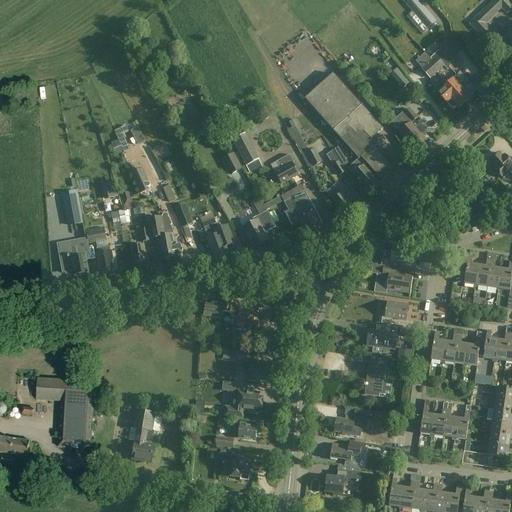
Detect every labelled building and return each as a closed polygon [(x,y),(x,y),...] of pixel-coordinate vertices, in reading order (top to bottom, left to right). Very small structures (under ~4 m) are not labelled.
[(495,34),(486,24),(502,9),(506,14),(511,8),(511,3),(508,0),(494,0),(470,23),(487,42),(495,34)] [(436,21),(423,6),(414,13),(413,12),(414,11),(407,3),(404,5),(411,13),(409,15),(424,32),(436,21)] [(509,63),(511,59),(511,32),(511,31),(494,48),(509,63)] [(436,56),(431,61),(439,70),(444,66),(447,69),(449,62),(458,54),(448,43),(439,51),(435,55),(436,56)] [(416,62),(431,78),(439,70),(431,61),(425,54),(416,62)] [(394,80),(401,74),(397,69),(390,75),(394,80)] [(475,91),(460,73),(447,85),(464,103),(470,98),(469,97),(475,91)] [(383,130),(333,74),(304,100),(358,159),(358,160),(361,158),(366,164),(381,180),(393,169),(373,147),(375,145),(371,141),(383,130)] [(444,81),(438,87),(441,91),(438,94),(453,110),(457,106),(458,108),(464,103),(447,85),(444,81)] [(14,92),(17,101),(24,98),(21,89),(14,92)] [(419,105),(424,101),(418,95),(414,99),(419,105)] [(417,118),(410,110),(403,117),(401,115),(393,123),(405,137),(404,137),(416,149),(425,141),(414,129),(410,125),(412,123),(417,118)] [(288,130),(309,169),(322,163),(315,150),(309,153),(300,135),(302,133),(295,119),(289,123),(292,128),(288,130)] [(125,126),(114,132),(116,137),(116,138),(128,133),(125,126)] [(233,141),(246,166),(258,160),(245,134),(233,141)] [(118,140),(111,143),(117,156),(123,153),(118,140)] [(332,151),(332,152),(342,168),(348,164),(338,147),(332,151)] [(332,152),(327,155),(340,176),(345,173),(342,168),(332,152)] [(242,169),(234,153),(222,159),(230,176),(242,169)] [(502,158),(499,153),(490,161),(496,168),(494,169),(496,171),(496,173),(498,174),(503,179),(509,174),(507,173),(511,168),(511,167),(511,168),(511,167),(511,163),(505,156),(502,158)] [(280,170),(276,172),(282,184),(298,175),(292,164),(294,163),(290,155),(276,162),(280,170)] [(358,159),(348,169),(359,181),(358,183),(361,185),(362,185),(369,192),(370,191),(372,191),(374,189),(374,187),(378,183),(371,176),(372,175),(364,166),(366,164),(361,158),(358,160),(358,159)] [(131,174),(140,195),(151,190),(150,187),(150,186),(143,168),(131,174)] [(163,188),(169,203),(176,200),(170,186),(163,188)] [(343,192),(342,192),(344,191),(340,186),(328,196),(344,214),(345,213),(347,213),(350,211),(350,209),(354,205),(347,198),(348,197),(343,192)] [(324,232),(318,220),(320,219),(305,191),(284,202),(289,211),(296,207),(300,215),(307,211),(309,215),(300,220),(311,239),(324,232)] [(130,206),(128,198),(121,200),(123,208),(130,206)] [(193,223),(186,205),(176,209),(183,227),(192,224),(193,223)] [(71,227),(82,225),(79,208),(68,210),(71,227)] [(117,224),(125,224),(125,218),(127,218),(127,209),(116,209),(117,224)] [(162,215),(162,217),(165,236),(169,258),(178,256),(177,251),(179,251),(179,252),(180,253),(181,253),(182,253),(183,252),(183,251),(182,249),(181,249),(182,248),(180,244),(176,246),(173,230),(172,230),(172,229),(171,225),(172,225),(169,218),(168,218),(168,216),(167,215),(166,214),(165,214),(163,214),(162,215)] [(201,218),(206,232),(217,227),(212,214),(201,218)] [(265,229),(270,227),(262,214),(249,221),(248,223),(249,224),(243,228),(254,247),(268,240),(264,232),(265,229)] [(162,217),(146,220),(150,239),(157,237),(161,259),(169,258),(165,236),(162,217)] [(104,228),(86,231),(88,244),(106,241),(104,228)] [(143,242),(149,241),(147,229),(141,230),(143,242)] [(229,256),(221,234),(208,239),(216,261),(229,256)] [(130,245),(134,264),(147,262),(144,245),(136,246),(136,244),(130,245)] [(382,260),(381,266),(390,268),(400,269),(401,270),(402,262),(415,264),(417,250),(394,246),(391,261),(382,260)] [(101,270),(113,268),(112,261),(113,260),(112,251),(110,252),(110,247),(97,249),(98,254),(101,270)] [(84,256),(83,252),(72,254),(73,258),(71,259),(73,268),(75,267),(76,275),(88,272),(85,256),(84,256)] [(486,267),(479,266),(476,288),(478,288),(478,286),(487,287),(492,254),(488,253),(486,267)] [(496,254),(492,254),(487,287),(496,289),(496,291),(498,291),(501,269),(494,268),(496,254)] [(474,288),(476,288),(479,266),(472,265),(473,257),(469,256),(468,259),(460,258),(461,255),(460,255),(457,276),(466,277),(465,284),(474,285),(474,288)] [(500,291),(501,289),(510,291),(511,277),(511,262),(509,262),(508,270),(501,269),(498,291),(500,291)] [(371,273),(370,273),(370,274),(382,275),(380,291),(387,292),(387,290),(411,293),(413,278),(399,275),(400,269),(390,268),(381,266),(373,265),(371,273)] [(223,315),(223,312),(231,313),(231,317),(235,317),(235,325),(234,325),(233,331),(238,331),(247,331),(246,337),(256,338),(256,332),(258,333),(258,331),(259,329),(259,327),(258,325),(260,313),(240,311),(232,310),(233,301),(224,301),(223,303),(212,302),(212,304),(205,304),(204,316),(211,317),(211,314),(223,315)] [(392,319),(406,321),(409,305),(388,302),(386,311),(383,310),(382,318),(380,317),(379,324),(391,326),(392,319)] [(497,363),(497,361),(506,362),(511,334),(511,328),(507,327),(505,341),(498,340),(495,362),(497,363)] [(445,362),(454,363),(459,330),(455,329),(453,343),(446,342),(442,364),(445,364),(445,362)] [(463,365),(463,367),(465,367),(468,345),(462,344),(464,331),(459,330),(454,363),(463,365)] [(396,334),(369,331),(367,346),(394,350),(396,334)] [(486,340),(481,340),(478,358),(493,360),(492,362),(495,362),(498,340),(491,339),(492,331),(488,331),(486,340)] [(440,363),(442,364),(446,342),(439,341),(440,333),(435,333),(431,360),(441,361),(440,363)] [(468,345),(465,367),(467,367),(467,365),(477,367),(478,358),(481,340),(482,333),(477,333),(475,346),(468,345)] [(30,346),(29,340),(17,342),(18,348),(30,346)] [(238,353),(237,360),(254,361),(255,354),(238,353)] [(267,367),(261,366),(261,364),(244,362),(242,373),(249,374),(248,380),(256,381),(257,379),(265,380),(267,367)] [(364,395),(383,398),(387,366),(369,363),(364,395)] [(94,383),(38,379),(37,400),(61,402),(58,448),(90,450),(94,383)] [(237,384),(224,383),(223,392),(236,393),(236,391),(237,384)] [(511,389),(498,388),(496,397),(494,397),(494,399),(511,401),(511,389)] [(236,408),(225,407),(224,417),(242,419),(243,410),(248,411),(248,413),(257,414),(257,412),(260,412),(262,398),(258,397),(259,393),(238,391),(236,408)] [(494,401),(496,401),(494,411),(511,413),(511,401),(494,399),(494,401)] [(428,414),(429,407),(430,401),(425,400),(420,434),(430,435),(429,437),(432,437),(435,416),(428,414)] [(444,403),(443,409),(442,417),(435,416),(432,437),(434,438),(434,436),(443,437),(448,403),(444,403)] [(451,418),(453,404),(448,403),(443,437),(452,438),(452,441),(454,441),(457,419),(451,418)] [(466,440),(471,407),(467,406),(465,420),(457,419),(454,441),(456,441),(457,439),(466,440)] [(355,417),(370,420),(370,419),(374,419),(375,414),(371,414),(371,413),(356,410),(355,417)] [(132,460),(151,463),(154,445),(152,444),(154,431),(153,431),(156,414),(136,411),(133,428),(138,429),(132,460)] [(493,420),(491,419),(491,422),(511,424),(511,413),(494,411),(493,420)] [(360,437),(362,429),(353,428),(354,422),(337,419),(335,432),(343,433),(343,434),(355,436),(355,437),(360,437)] [(511,431),(511,432),(511,427),(511,424),(491,422),(490,424),(492,424),(491,433),(511,436),(511,431)] [(257,433),(258,427),(247,426),(247,424),(240,423),(240,424),(235,424),(235,431),(239,431),(238,439),(256,441),(256,439),(257,438),(257,435),(257,433)] [(511,436),(491,433),(490,442),(488,442),(487,444),(509,447),(510,440),(511,440),(511,436)] [(0,452),(27,457),(30,442),(0,437),(0,452)] [(217,438),(216,447),(233,449),(234,440),(217,438)] [(333,444),(330,458),(351,462),(352,458),(360,459),(361,454),(364,454),(366,444),(350,441),(349,447),(333,444)] [(487,446),(489,446),(488,456),(489,456),(495,457),(501,458),(507,458),(511,459),(511,454),(508,454),(509,447),(487,444),(487,446)] [(229,449),(218,448),(217,456),(228,457),(229,449)] [(464,452),(462,464),(469,465),(470,453),(464,452)] [(483,455),(481,467),(487,468),(489,456),(488,456),(483,455)] [(253,469),(254,458),(233,456),(231,477),(241,478),(240,480),(249,481),(250,469),(253,469)] [(325,492),(334,492),(334,494),(342,496),(344,486),(346,486),(347,481),(359,482),(361,474),(338,471),(337,478),(327,477),(325,492)] [(396,487),(398,479),(393,478),(389,506),(398,507),(398,509),(400,510),(403,488),(396,487)] [(411,481),(410,489),(403,488),(400,510),(403,510),(403,508),(412,509),(416,482),(411,481)] [(421,511),(420,511),(422,511),(426,491),(419,490),(420,482),(416,482),(412,509),(421,511)] [(425,511),(431,511),(434,511),(438,485),(434,484),(433,492),(426,491),(422,511),(425,511)] [(445,511),(448,494),(442,493),(443,485),(438,485),(434,511),(445,511)] [(457,511),(461,488),(456,487),(455,495),(448,494),(445,511),(457,511)] [(466,489),(462,511),(474,511),(477,498),(470,497),(471,489),(466,489)] [(486,511),(489,492),(485,491),(483,499),(477,498),(474,511),(486,511)] [(497,511),(499,501),(492,500),(494,493),(489,492),(486,511),(497,511)] [(497,511),(509,511),(511,495),(507,495),(506,502),(499,501),(497,511)]
